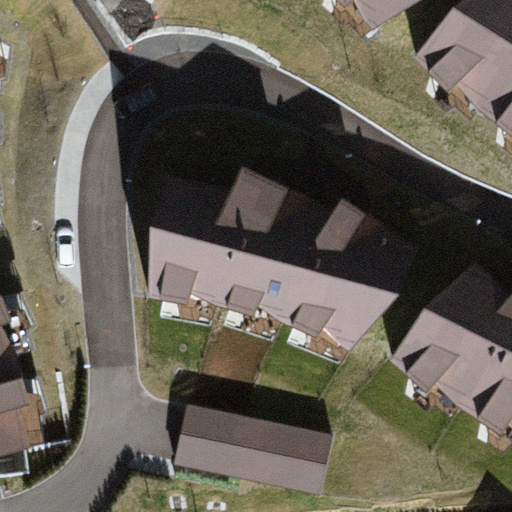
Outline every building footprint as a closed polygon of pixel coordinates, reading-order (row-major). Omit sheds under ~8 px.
[(346,0),(392,40),(443,0),(346,0)] [(511,6),(449,72),(511,113),(511,6)] [(195,193),(180,315),(276,329),(378,356),(444,260),(364,217),(268,188),(195,193)] [(0,444),(56,436),(29,353),(49,343),(9,277),(0,280),(0,444)] [(511,282),(503,277),(425,376),(499,413),(511,420),(511,282)] [(335,437),(189,407),(177,467),(322,497),(335,437)]
